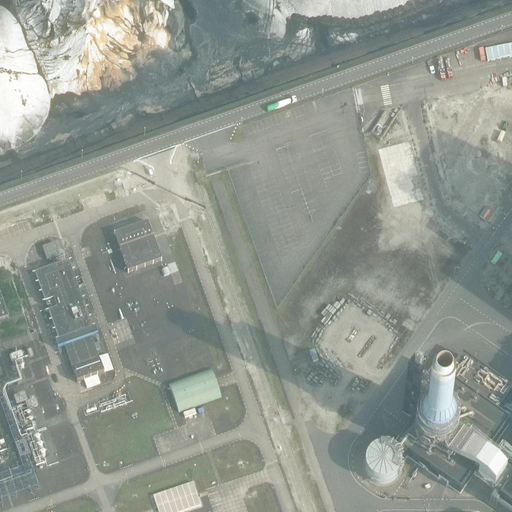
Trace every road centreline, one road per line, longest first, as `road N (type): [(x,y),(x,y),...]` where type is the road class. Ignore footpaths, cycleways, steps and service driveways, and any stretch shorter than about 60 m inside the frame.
road 1 (unclassified): [(511,19),(0,199)]
road 2 (unknown): [(470,267),(470,248),(426,155),(421,108),(438,84)]
